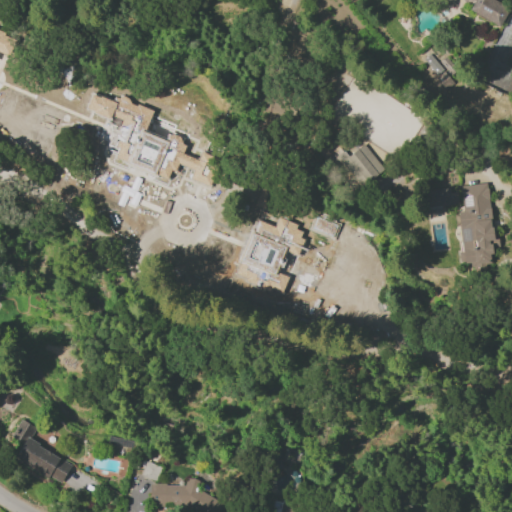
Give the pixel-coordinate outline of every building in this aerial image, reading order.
[(0,52),(9,56),(16,37),(0,30),(0,52)] [(453,82),(428,54),(421,60),(446,88),(453,82)] [(168,178),(177,165),(177,164),(190,168),(190,181),(208,185),(215,159),(202,150),(196,157),(183,154),(183,137),(169,133),(165,138),(152,134),(151,134),(146,131),(152,109),(135,103),(125,96),(114,96),(112,98),(90,92),(86,107),(102,119),(97,138),(104,140),(104,147),(114,150),(114,164),(168,178)] [(343,151),(336,156),(360,186),(383,168),(363,144),(347,156),(343,151)] [(460,185),(462,211),(456,212),(460,252),(458,252),(459,264),(490,261),(489,252),(498,251),(497,235),(492,236),(487,183),(460,185)] [(253,204),(273,211),(280,193),(260,186),(253,204)] [(457,204),(456,188),(426,191),(428,206),(457,204)] [(337,224),(315,215),(310,229),(332,237),(337,224)] [(253,218),(234,278),(282,293),(288,275),(278,272),(284,252),(297,256),(305,231),(296,229),(297,223),(277,217),(274,225),(253,218)] [(60,484),(71,463),(28,440),(35,427),(20,419),(10,437),(23,444),(14,460),(60,484)] [(281,462),(300,464),(302,450),(283,447),(281,462)] [(160,466),(145,461),(140,475),(155,481),(160,466)] [(149,484),(149,504),(154,505),(171,505),(187,511),(217,511),(222,501),(195,491),(199,481),(191,477),(186,477),(183,484),(149,484)] [(326,511),(273,499),(269,511),(326,511)]
